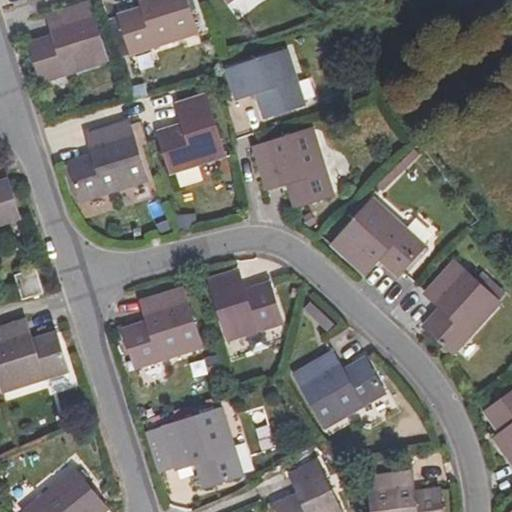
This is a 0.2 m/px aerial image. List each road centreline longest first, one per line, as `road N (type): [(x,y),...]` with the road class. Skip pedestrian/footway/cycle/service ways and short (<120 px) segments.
road 1 (residential): [(72,276),(236,240),(284,251),(333,284),(431,382),(456,426),(473,511)]
road 2 (residential): [(72,276),(140,511)]
road 3 (residential): [(13,107),(72,276)]
